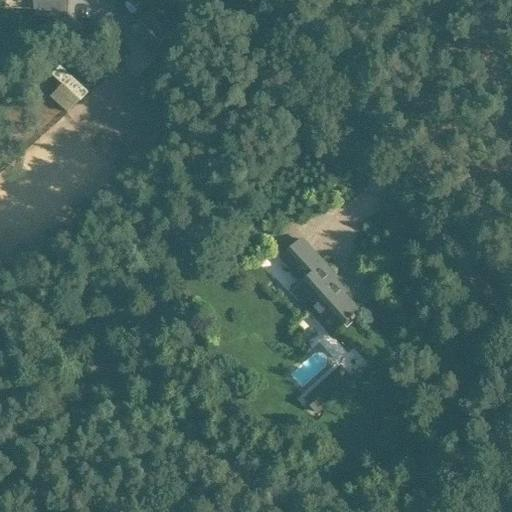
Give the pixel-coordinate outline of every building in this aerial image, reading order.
[(33,0),(35,10),(35,12),(36,12),(36,16),(65,17),(66,0),(33,0)] [(161,53),(181,33),(154,7),(135,27),(161,53)] [(63,114),(85,92),(68,74),(46,96),(63,114)] [(292,293),(332,337),(351,319),(353,321),(357,318),(355,316),(359,312),(332,281),(336,277),(302,239),(287,253),(278,261),(300,286),(292,293)] [(341,365),(303,399),(318,415),(355,380),(341,365)]
